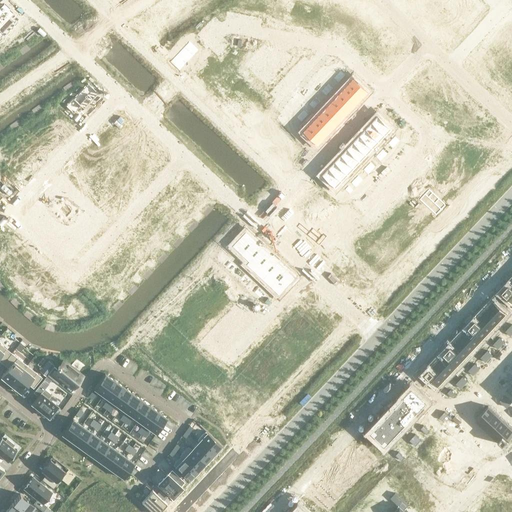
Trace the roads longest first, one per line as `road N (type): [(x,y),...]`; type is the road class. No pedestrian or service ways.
road 1 (residential): [(186,156),(73,273),(8,211),(120,95)]
road 2 (tertiary): [(248,511),(511,239)]
road 3 (residential): [(352,313),(186,156)]
road 4 (tertiary): [(511,213),(364,371)]
road 5 (tertiary): [(511,192),(375,334)]
road 6 (residential): [(48,429),(102,359),(186,418)]
road 7 (tertiary): [(310,408),(212,511)]
road 8 (residential): [(120,95),(21,0)]
